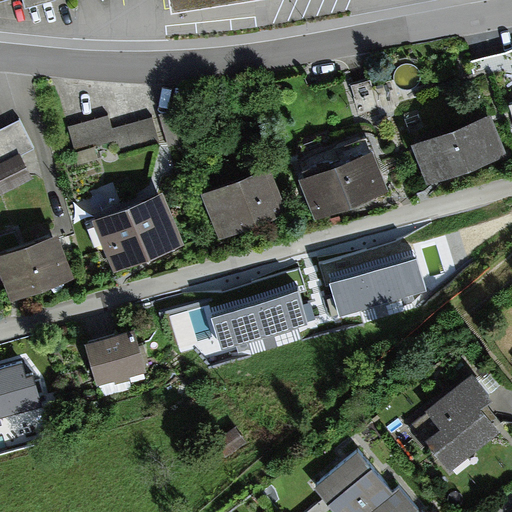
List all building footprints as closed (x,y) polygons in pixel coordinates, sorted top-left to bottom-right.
[(163,0),(165,8),(213,0),(163,0)] [(102,117),(66,128),(78,164),(93,159),(89,147),(115,139),(119,153),(158,140),(151,119),(108,133),(102,117)] [(21,120),(0,130),(0,189),(29,175),(20,156),(35,149),(21,120)] [(488,121),(413,146),(424,180),(499,155),(488,121)] [(374,154),(302,177),(313,211),(385,188),(374,154)] [(261,168),(201,191),(217,232),(277,210),(261,168)] [(154,193),(89,221),(110,269),(175,241),(154,193)] [(57,237),(1,256),(14,295),(70,277),(57,237)] [(330,317),(369,298),(348,256),(309,275),(330,317)] [(269,289),(248,299),(268,340),(289,330),(269,289)] [(194,294),(170,303),(179,327),(203,318),(194,294)] [(127,334),(84,345),(94,382),(137,371),(127,334)] [(24,365),(0,371),(0,413),(35,404),(24,365)] [(425,438),(444,463),(489,430),(472,408),(485,398),(469,376),(427,408),(440,426),(425,438)] [(233,430),(216,440),(226,458),(243,447),(233,430)] [(353,455),(317,483),(339,511),(402,511),(408,508),(395,492),(388,498),(353,455)]
